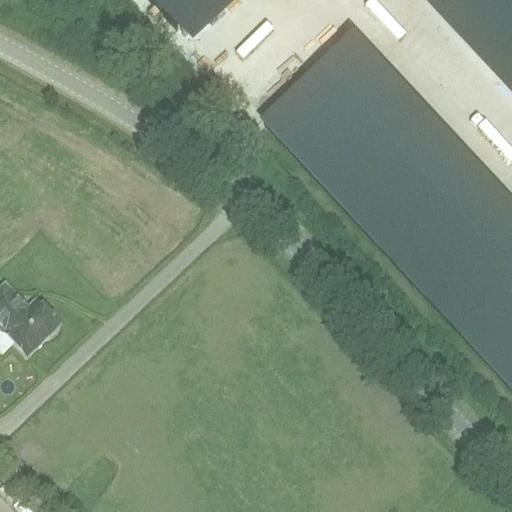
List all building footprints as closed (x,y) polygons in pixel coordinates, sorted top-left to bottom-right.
[(145,0),(176,33),(211,0),(145,0)] [(511,0),(443,0),(511,73),(511,0)] [(511,249),(335,59),(263,126),(511,394),(511,249)] [(0,332),(26,360),(58,328),(35,304),(27,312),(4,288),(0,292),(0,332)] [(23,478),(9,461),(0,468),(0,480),(8,490),(23,478)]
